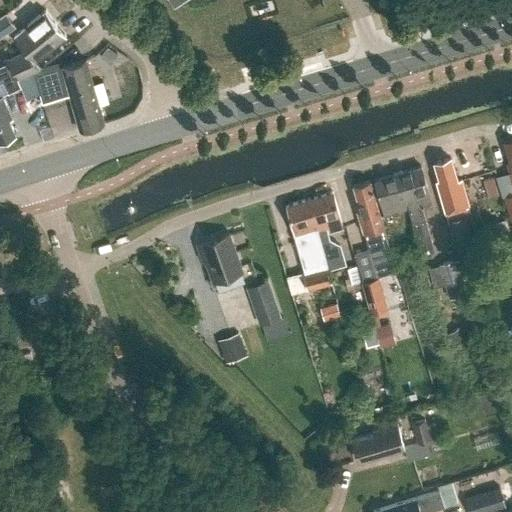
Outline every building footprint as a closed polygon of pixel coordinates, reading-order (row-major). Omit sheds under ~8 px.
[(11,29),(24,46),(28,43),(32,48),(42,40),(39,37),(57,22),(47,10),(27,25),(23,20),(15,25),(10,29),(11,29)] [(6,13),(0,17),(0,37),(11,29),(10,29),(15,25),(6,13)] [(28,43),(24,46),(26,49),(8,57),(10,61),(0,66),(0,141),(15,134),(4,110),(8,108),(2,95),(0,95),(0,82),(5,80),(9,89),(26,81),(29,89),(39,87),(43,102),(71,94),(81,129),(104,122),(86,61),(65,67),(63,62),(60,63),(42,69),(36,61),(67,35),(57,22),(39,37),(42,40),(32,48),(28,43)] [(107,46),(100,56),(110,64),(117,53),(107,46)] [(511,181),(511,191),(505,194),(511,219),(511,138),(503,141),(509,162),(507,162),(511,181)] [(436,179),(440,192),(455,243),(471,238),(462,205),(468,203),(465,193),(461,177),(456,179),(449,157),(433,162),(439,178),(436,179)] [(397,172),(408,208),(409,208),(423,256),(428,255),(435,248),(424,209),(419,211),(418,205),(431,201),(421,166),(397,172)] [(384,215),(408,208),(397,172),(374,179),(384,215)] [(483,180),(489,197),(499,194),(493,177),(483,180)] [(353,185),(360,206),(357,207),(370,250),(381,247),(383,255),(391,252),(370,180),(353,185)] [(332,190),(309,197),(328,265),(329,268),(346,263),(340,244),(330,238),(328,230),(342,226),(332,190)] [(309,197),(286,204),(297,243),(304,241),(312,270),(326,266),(328,265),(309,197)] [(243,270),(229,232),(197,243),(203,260),(205,260),(213,281),(243,270)] [(454,259),(439,263),(445,284),(449,297),(463,293),(454,259)] [(356,265),(347,268),(350,276),(351,282),(359,280),(360,280),(356,265)] [(312,270),(305,272),(310,288),(310,289),(332,283),(326,266),(312,270)] [(362,281),(371,312),(387,307),(379,276),(362,281)] [(268,277),(245,284),(260,323),(281,316),(268,277)] [(437,286),(432,288),(435,299),(441,298),(437,286)] [(337,302),(320,307),(323,319),(340,315),(337,302)] [(360,322),(366,346),(379,343),(375,326),(373,319),(360,322)] [(376,326),(375,326),(379,343),(380,347),(396,342),(390,322),(380,325),(376,326)] [(460,326),(445,335),(452,355),(460,350),(456,344),(467,337),(460,326)] [(226,361),(241,356),(246,354),(238,332),(218,339),(226,361)] [(442,379),(435,381),(439,392),(451,389),(448,382),(442,379)] [(395,401),(381,405),(384,414),(398,410),(395,401)] [(436,423),(427,425),(425,419),(412,422),(418,443),(405,446),(408,460),(434,452),(432,443),(441,440),(436,423)] [(405,446),(398,423),(374,430),(374,433),(354,439),(360,459),(405,446)] [(439,491),(416,498),(374,510),(374,511),(422,511),(458,502),(452,480),(437,485),(439,491)] [(482,511),(505,505),(499,485),(464,496),(469,511),(482,511)]
